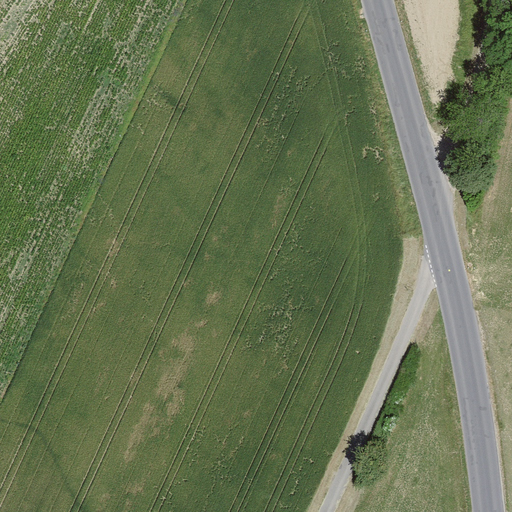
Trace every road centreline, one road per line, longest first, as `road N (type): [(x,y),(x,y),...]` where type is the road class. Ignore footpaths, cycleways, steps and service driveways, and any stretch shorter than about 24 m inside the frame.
road 1 (unclassified): [(441,244),(322,511)]
road 2 (tertiary): [(441,244),(491,511)]
road 3 (tertiary): [(378,0),(441,244)]
road 4 (track): [(493,0),(474,90),(434,200)]
